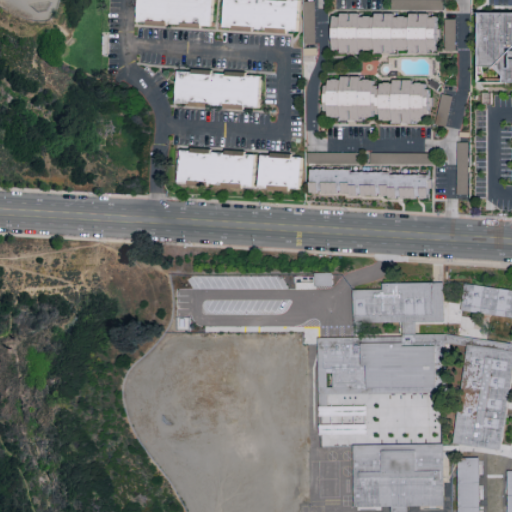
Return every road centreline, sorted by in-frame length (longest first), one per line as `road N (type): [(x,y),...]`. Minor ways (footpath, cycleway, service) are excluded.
road 1 (tertiary): [(0,211),(511,241)]
road 2 (residential): [(451,237),(462,0)]
road 3 (residential): [(324,0),(325,47),(312,89),(316,144)]
road 4 (residential): [(316,144),(452,148)]
